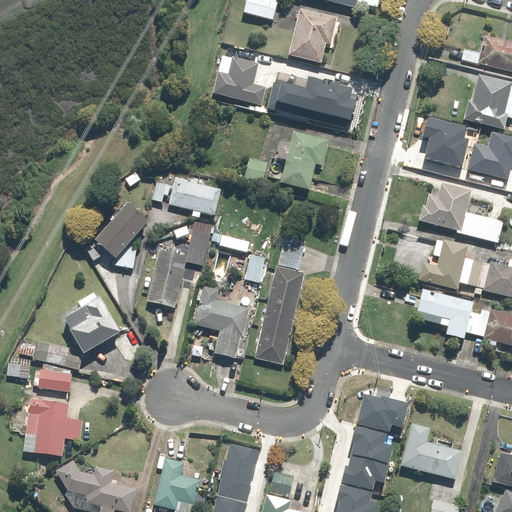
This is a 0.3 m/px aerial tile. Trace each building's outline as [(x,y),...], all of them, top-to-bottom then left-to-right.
[(277,1),(272,0),(246,0),(242,15),(272,22),(277,1)] [(308,0),(353,11),(355,0),(308,0)] [(339,21),(298,11),(287,58),(319,66),(323,47),(333,49),(339,21)] [(511,45),(483,39),(479,55),(463,51),(460,62),(511,74),(511,45)] [(259,63),(233,56),(228,74),(218,71),(213,93),(262,105),(266,87),(254,84),(259,63)] [(274,80),(267,107),(343,126),(345,119),(349,120),(357,91),(306,78),(303,88),(274,80)] [(511,98),(509,98),(511,85),(476,78),(470,107),(466,106),(463,124),(503,132),(503,128),(511,129),(511,98)] [(432,137),(427,159),(463,167),(469,141),(464,140),(466,131),(427,122),(424,135),(432,137)] [(473,144),(467,168),(508,177),(511,160),(511,159),(511,137),(492,133),(489,147),(473,144)] [(292,134),(288,147),(279,145),(275,162),(284,164),(280,183),(279,187),(307,193),(313,168),(318,169),(325,142),(292,134)] [(265,164),(247,160),(243,180),(261,184),(265,164)] [(140,181),(135,174),(124,181),(130,189),(140,181)] [(279,187),(280,183),(267,179),(264,191),(277,194),(279,187)] [(168,208),(192,213),(191,218),(199,219),(200,214),(214,217),(219,191),(173,182),(168,208)] [(151,202),(161,204),(163,197),(165,186),(155,184),(151,202)] [(465,215),(469,198),(470,193),(439,186),(436,199),(427,197),(425,208),(423,207),(419,224),(455,232),(455,235),(497,245),(502,224),(465,215)] [(92,245),(114,264),(117,268),(133,271),(135,252),(130,248),(148,227),(124,207),(92,245)] [(186,258),(158,252),(147,304),(175,310),(185,264),(202,267),(210,228),(193,224),(186,258)] [(186,228),(172,234),(175,241),(189,235),(186,228)] [(248,244),(214,234),(211,244),(245,254),(248,244)] [(303,242),(281,239),(277,267),(299,270),(303,242)] [(467,249),(435,242),(430,267),(421,265),(417,284),(456,293),(458,285),(482,291),(482,294),(511,300),(511,271),(489,266),(488,269),(470,265),(469,267),(464,266),(467,249)] [(263,260),(249,257),(244,283),(250,285),(247,300),(257,302),(260,284),(263,285),(266,267),(262,266),(263,260)] [(305,274),(276,267),(253,360),(282,367),(305,274)] [(217,293),(202,290),(193,327),(218,333),(213,355),(235,360),(235,359),(242,361),(249,331),(245,330),(249,311),(214,303),(217,293)] [(471,305),(421,293),(414,322),(446,330),(444,338),(463,343),(465,335),(482,339),(482,342),(511,349),(511,317),(480,309),(479,315),(469,313),(471,305)] [(78,310),(60,320),(68,333),(66,334),(77,353),(36,341),(34,348),(21,345),(18,355),(79,372),(83,358),(119,337),(94,295),(76,306),(78,310)] [(6,364),(5,376),(28,378),(29,366),(6,364)] [(39,371),(37,389),(68,392),(70,374),(39,371)] [(360,393),(352,423),(397,435),(406,406),(360,393)] [(53,401),(26,400),(23,455),(61,457),(62,441),(80,442),(81,421),(67,420),(68,404),(53,403),(53,401)] [(352,423),(344,453),(389,465),(397,435),(352,423)] [(429,430),(409,426),(399,469),(452,481),(459,453),(425,445),(429,430)] [(259,452),(230,444),(217,492),(246,500),(259,452)] [(344,453),(336,482),(381,495),(389,465),(344,453)] [(511,458),(496,454),(490,484),(511,488),(511,458)] [(205,468),(163,459),(152,507),(173,511),(172,511),(191,511),(192,508),(196,509),(205,468)] [(71,463),(53,473),(65,491),(63,497),(72,510),(80,511),(128,511),(134,492),(109,484),(109,472),(94,468),(92,477),(78,474),(71,463)] [(294,478),(273,472),(267,493),(287,500),(294,478)] [(336,482),(327,511),(376,511),(381,495),(336,482)] [(511,511),(511,497),(503,493),(493,511),(511,511)] [(296,511),(288,510),(289,503),(264,497),(260,511),(296,511)] [(244,511),(246,505),(216,498),(212,511),(244,511)] [(458,511),(459,507),(432,500),(429,511),(458,511)]
